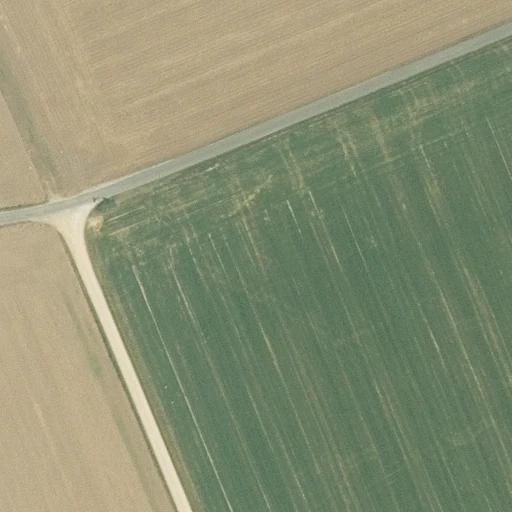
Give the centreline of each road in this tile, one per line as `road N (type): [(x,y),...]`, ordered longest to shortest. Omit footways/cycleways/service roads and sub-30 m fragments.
road 1 (unclassified): [(511,25),(60,206),(0,217)]
road 2 (track): [(184,511),(60,206)]
road 3 (track): [(0,77),(60,206)]
